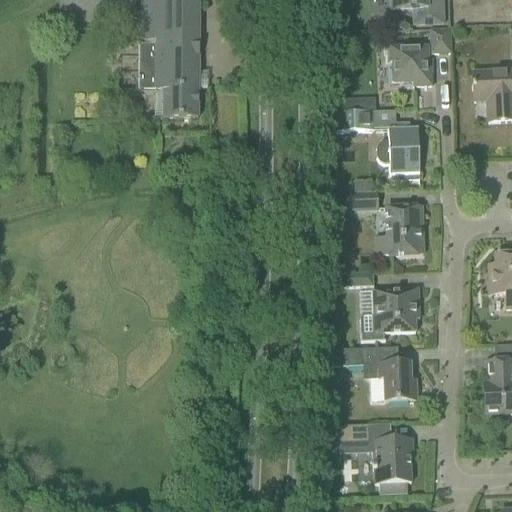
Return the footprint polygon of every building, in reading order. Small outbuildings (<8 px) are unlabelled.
[(59,0),(59,24),(118,25),(118,0),(59,0)] [(140,0),(140,55),(139,92),(155,92),(163,92),(162,119),(162,121),(197,121),(197,91),(198,74),(198,0),(140,0)] [(389,0),(390,13),(412,12),(412,27),(443,26),(441,0),(389,0)] [(450,32),(429,33),(430,56),(451,55),(450,32)] [(427,76),(426,50),(403,51),(403,46),(387,47),(387,65),(391,65),(392,86),(413,85),(413,89),(431,88),(431,76),(427,76)] [(511,74),(472,76),(472,88),(471,88),(471,92),(472,92),(473,105),(486,104),(487,126),(511,124),(511,74)] [(372,114),(332,116),(332,135),(372,133),(372,114)] [(387,132),(387,144),(384,144),(381,145),(378,147),(377,149),(376,152),(376,160),(378,163),(380,166),(382,167),(384,167),(388,167),(388,178),(418,177),(417,131),(387,132)] [(376,195),(344,196),(345,213),(377,212),(376,195)] [(420,209),(385,210),(386,240),(387,259),(422,258),(421,235),(417,235),(417,229),(421,229),(420,209)] [(504,298),(505,313),(511,312),(511,254),(503,254),(503,257),(493,258),(494,268),(487,268),(487,298),(504,298)] [(372,275),(340,276),(334,277),(334,291),(372,289),(372,275)] [(371,293),(372,318),(358,319),(360,345),(381,344),(381,336),(414,335),(414,322),(418,322),(417,292),(371,293)] [(511,347),(496,348),(497,364),(486,365),(487,395),(483,395),(484,417),(511,415),(511,347)] [(328,370),(377,369),(376,367),(377,367),(377,351),(328,353),(329,365),(328,370)] [(376,367),(377,369),(377,381),(368,382),(369,405),(415,404),(414,383),(409,384),(409,366),(377,367),(376,367)] [(367,428),(337,429),(337,446),(367,445),(367,428)] [(374,487),(378,487),(378,497),(406,496),(406,486),(410,486),(408,448),(411,448),(411,442),(372,443),(373,467),(372,467),(372,473),(373,472),(374,487)]
